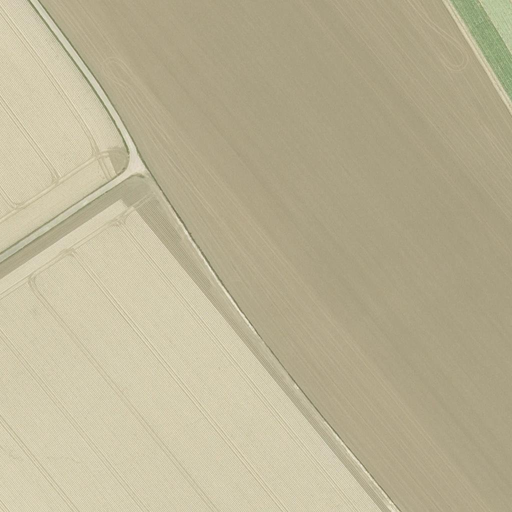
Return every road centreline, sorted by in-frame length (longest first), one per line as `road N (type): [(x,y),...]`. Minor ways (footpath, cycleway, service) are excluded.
road 1 (track): [(134,157),(198,260),(394,511)]
road 2 (track): [(31,0),(134,157),(131,171),(0,260)]
